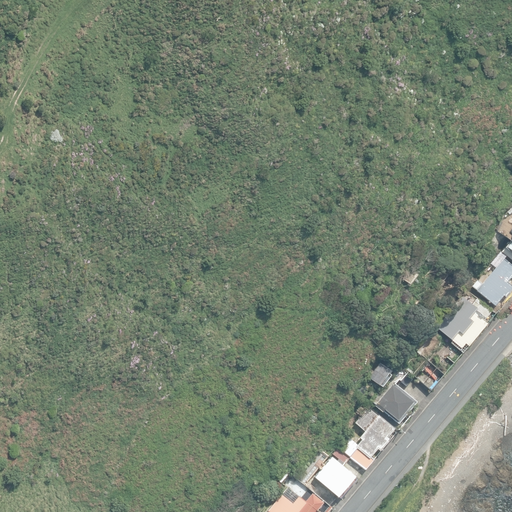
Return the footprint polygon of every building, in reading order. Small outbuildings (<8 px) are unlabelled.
[(511,208),(503,219),(497,231),(509,242),(501,253),(511,261),(511,208)] [(477,291),(495,306),(504,296),(506,298),(511,289),(511,285),(507,282),(511,276),(511,265),(504,259),(477,291)] [(403,279),(409,284),(414,277),(408,272),(403,279)] [(450,342),(463,353),(487,323),(484,321),(493,310),(482,302),(477,309),(462,297),(447,315),(444,313),(435,324),(439,327),(438,329),(452,340),(450,342)] [(412,374),(431,391),(444,375),(425,358),(412,374)] [(369,378),(379,386),(389,370),(380,362),(369,378)] [(385,410),(398,421),(413,402),(403,394),(406,391),(396,384),(393,386),(391,385),(376,403),(375,405),(376,405),(375,406),(383,412),(385,410)] [(350,457),(366,470),(374,460),(371,458),(378,450),(381,452),(391,439),(389,437),(395,429),(379,415),(378,416),(368,408),(355,423),(365,432),(360,438),(361,440),(357,445),(345,433),(336,445),(350,457)] [(337,461),(343,466),(350,458),(337,448),(333,453),(339,458),(337,461)] [(314,477),(339,496),(354,476),(331,458),(325,467),(322,464),(320,467),(321,468),(314,477)] [(274,477),(281,482),(290,472),(282,466),(274,477)] [(319,511),(317,510),(323,503),(312,494),(306,502),(287,487),(268,511),(269,511),(319,511)]
